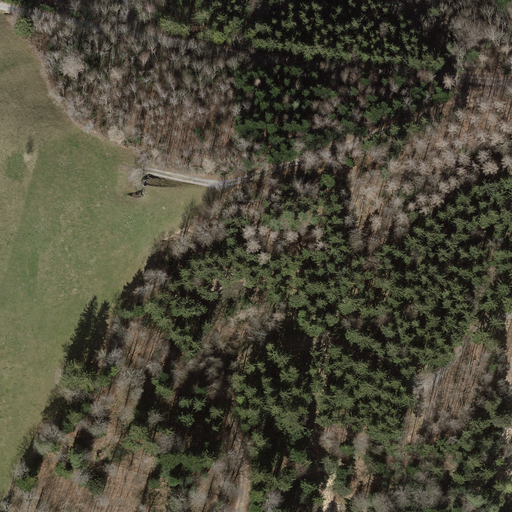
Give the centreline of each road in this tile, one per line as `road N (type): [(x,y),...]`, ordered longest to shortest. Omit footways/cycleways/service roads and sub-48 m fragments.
road 1 (track): [(511,87),(201,49),(0,9)]
road 2 (track): [(511,317),(474,332),(449,380),(436,388),(413,390),(376,364),(329,347),(286,347),(249,359),(230,385),(231,424),(247,472),(240,511)]
road 3 (track): [(136,172),(231,187),(511,90)]
road 4 (track): [(511,172),(476,182),(412,231),(348,257)]
